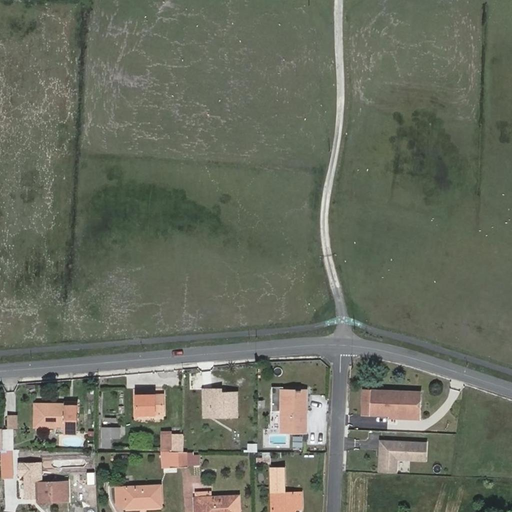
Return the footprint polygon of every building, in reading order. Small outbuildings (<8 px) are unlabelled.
[(281,390),(281,387),(274,387),(274,410),(283,410),(283,431),(307,432),(307,409),(303,409),(303,390),(281,390)] [(222,389),(205,389),(205,407),(213,407),(213,416),(238,415),(238,393),(222,393),(222,389)] [(421,418),(421,392),(364,390),(364,414),(391,415),(391,417),(421,418)] [(165,397),(153,397),(153,394),(139,394),(139,414),(165,414),(165,397)] [(76,405),(37,404),(37,427),(56,427),(56,434),(66,434),(66,431),(76,432),(76,405)] [(103,428),(103,438),(111,438),(120,438),(120,428),(103,428)] [(13,429),(2,429),(2,449),(14,449),(13,429)] [(254,451),(257,451),(257,442),(255,442),(254,429),(233,429),(233,451),(254,451)] [(180,451),(185,451),(185,434),(172,434),(172,431),(163,431),(163,451),(172,451),(180,451)] [(9,459),(14,459),(14,449),(2,449),(3,477),(10,477),(9,459)] [(173,467),(180,467),(180,451),(172,451),(173,467)] [(180,467),(188,466),(188,451),(185,451),(180,451),(180,467)] [(397,472),(397,453),(381,452),(381,471),(397,472)] [(271,465),(270,457),(258,457),(258,465),(271,465)] [(286,492),(285,468),(272,468),(273,511),(294,511),(295,508),(302,508),(302,492),(286,492)] [(69,499),(68,482),(31,483),(32,501),(69,499)] [(162,505),(161,485),(118,487),(119,504),(127,504),(127,507),(162,505)] [(239,511),(239,496),(196,497),(197,511),(239,511)]
